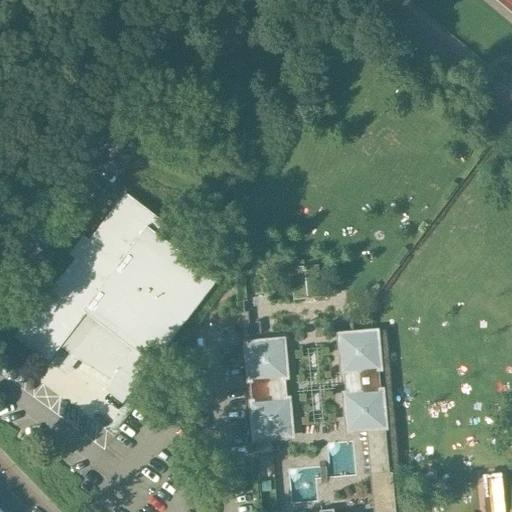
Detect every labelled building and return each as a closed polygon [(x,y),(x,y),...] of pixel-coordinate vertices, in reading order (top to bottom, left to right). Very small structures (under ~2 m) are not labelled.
[(410,0),(382,0),(373,11),(503,121),(511,127),(511,85),(510,84),(491,68),(410,0)] [(126,194),(90,241),(84,236),(70,254),(76,259),(16,337),(49,362),(61,346),(71,354),(58,370),(66,376),(78,359),(112,380),(105,389),(123,403),(217,280),(155,233),(163,222),(126,194)] [(319,265),(290,267),(293,300),(307,299),(322,297),(319,265)] [(379,328),(335,332),(339,375),(343,375),(345,391),(341,391),(344,434),(366,432),(385,430),(388,430),(384,387),(380,388),(379,372),(383,372),(379,328)] [(286,337),(242,341),(246,384),(250,383),(251,399),(247,399),(251,442),(294,438),(290,396),(286,396),(284,379),(289,379),(286,337)] [(389,472),(385,430),(366,432),(370,474),(389,472)] [(389,472),(370,474),(373,511),(395,511),(392,472),(389,472)]
